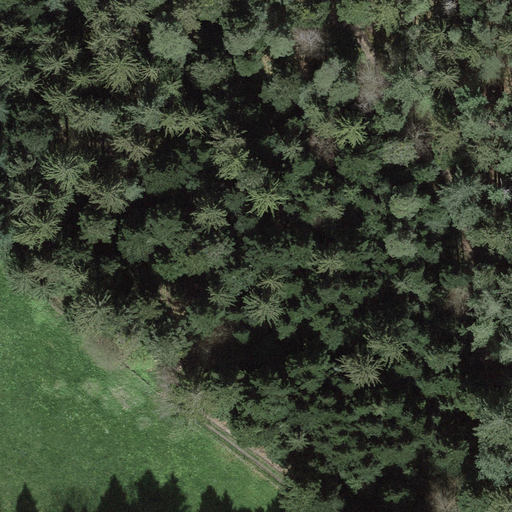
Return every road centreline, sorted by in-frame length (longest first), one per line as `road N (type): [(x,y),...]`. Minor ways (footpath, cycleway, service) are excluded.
road 1 (track): [(329,511),(208,419),(174,359),(104,168),(62,0)]
road 2 (track): [(442,511),(473,428),(479,302),(426,150),(344,0)]
